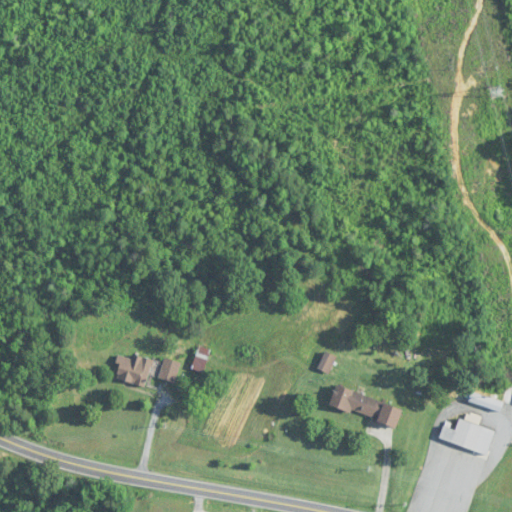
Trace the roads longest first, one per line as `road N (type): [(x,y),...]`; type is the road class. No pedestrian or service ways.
road 1 (secondary): [(324,511),(148,484),(0,436)]
road 2 (residential): [(20,446),(56,303),(105,162)]
road 3 (residential): [(0,251),(50,113)]
